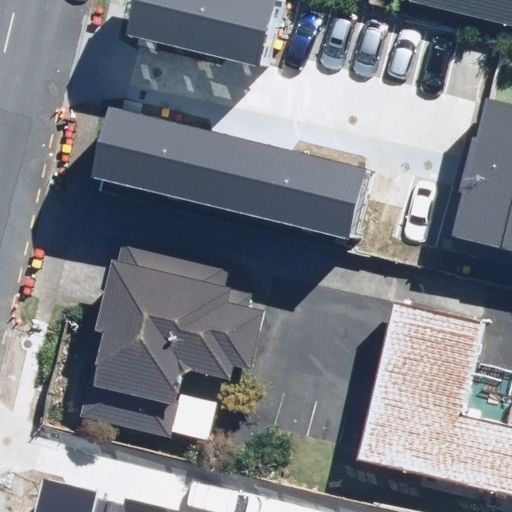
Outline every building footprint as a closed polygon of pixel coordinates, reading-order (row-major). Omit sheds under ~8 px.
[(149,0),(144,21),(271,53),(284,0),(149,0)] [(511,0),(416,0),(417,1),(511,23),(511,0)] [(467,224),(511,235),(511,92),(501,90),(467,224)] [(109,164),(236,197),(253,132),(126,99),(109,164)] [(236,197),(362,230),(379,165),(253,132),(236,197)] [(265,300),(252,298),(254,285),(224,279),(227,259),(128,240),(93,419),(216,443),(224,401),(197,396),(202,371),(246,379),(249,368),(265,371),(276,311),(263,308),(265,300)] [(511,424),(476,416),(498,324),(409,303),(373,456),(511,489),(511,424)]
